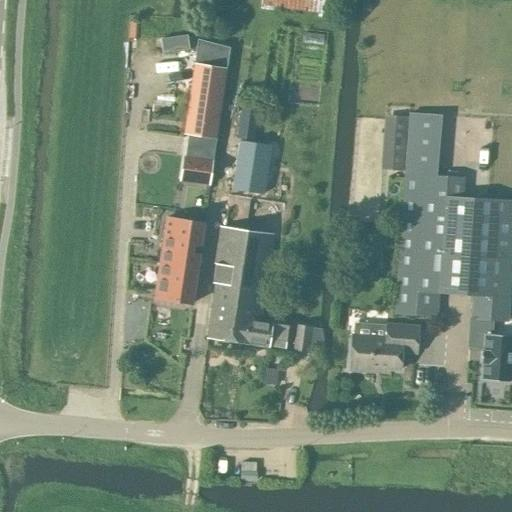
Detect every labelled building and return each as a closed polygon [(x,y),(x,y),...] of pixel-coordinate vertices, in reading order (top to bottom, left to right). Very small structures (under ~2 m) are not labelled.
[(260,0),(260,5),(324,13),(325,0),(260,0)] [(184,133),(188,134),(215,139),(229,46),(198,40),(184,133)] [(237,139),(229,194),(251,198),(252,193),(262,194),(270,144),(254,142),(260,102),(242,100),(236,139),(237,139)] [(405,175),(394,312),(436,315),(438,291),(473,294),(471,318),(506,320),(511,237),(511,201),(461,198),(463,179),(436,177),(441,115),(409,113),(409,118),(405,170),(405,175)] [(394,144),(392,169),(405,170),(409,118),(396,117),(395,122),(394,144)] [(197,158),(193,182),(209,184),(213,160),(214,151),(203,149),(202,158),(202,159),(197,158)] [(162,218),(157,262),(196,267),(197,254),(189,253),(190,243),(198,243),(201,223),(162,218)] [(244,314),(261,317),(265,295),(273,235),(220,228),(213,271),(214,282),(207,337),(240,341),(244,314)] [(349,248),(342,256),(354,261),(360,252),(349,248)] [(153,300),(192,304),(196,267),(157,262),(153,300)] [(261,321),(261,317),(244,314),(240,341),(268,346),(269,339),(284,341),(286,325),(261,321)] [(470,318),(467,357),(479,358),(477,383),(510,385),(511,367),(511,320),(506,320),(471,318),(470,318)] [(306,351),(310,327),(297,326),(293,349),(306,351)] [(416,352),(417,329),(388,327),(387,339),(352,336),(350,369),(370,370),(370,367),(399,369),(401,351),(416,352)]
